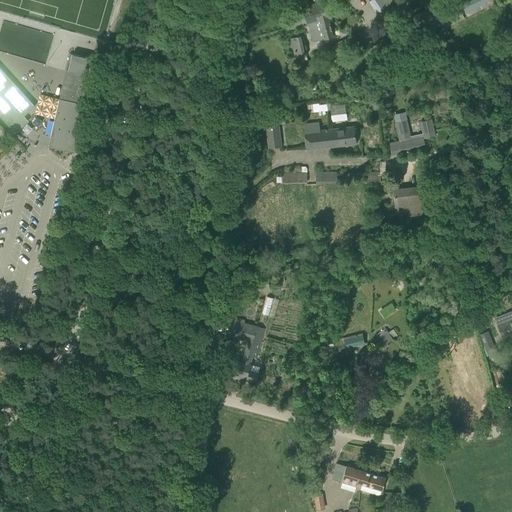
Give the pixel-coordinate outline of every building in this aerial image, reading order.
[(307,23),(307,24),(328,18),(331,17),(326,0),(303,7),(305,13),(295,16),(293,20),(295,27),(307,23)] [(370,0),(369,1),(377,13),(393,2),(392,0),(370,0)] [(416,16),(422,24),(427,30),(435,23),(440,29),(473,12),(468,2),(458,7),(459,9),(441,17),(430,2),(423,8),(425,10),(416,16)] [(328,18),(307,24),(312,42),(333,36),(328,18)] [(291,38),(296,58),(298,57),(300,63),(308,61),(306,55),(307,54),(305,47),(303,47),(300,36),(291,38)] [(69,54),(57,109),(81,114),(88,82),(84,81),(89,58),(69,54)] [(336,71),(338,75),(345,72),(341,62),(335,64),(338,70),(336,71)] [(0,117),(15,134),(29,121),(24,116),(34,106),(0,68),(0,117)] [(307,108),(305,108),(306,113),(327,110),(330,109),(331,122),(347,120),(345,110),(344,104),(338,105),(338,102),(330,103),(330,102),(326,103),(326,104),(320,105),(320,103),(307,104),(307,108)] [(81,114),(57,109),(48,147),(74,153),(83,115),(81,114)] [(282,146),(279,124),(284,123),(283,116),(265,119),(266,126),(265,126),(268,148),(282,146)] [(102,130),(109,131),(112,118),(104,117),(102,130)] [(408,151),(408,150),(424,146),(422,137),(424,136),(424,137),(434,135),(430,120),(421,122),(423,133),(409,136),(407,125),(397,127),(400,141),(389,143),(392,153),(407,150),(407,151),(408,151)] [(303,124),(306,147),(306,150),(356,144),(354,126),(320,130),(319,122),(303,124)] [(307,173),(307,168),(305,166),(301,166),(301,173),(282,173),(282,176),(276,176),(276,182),(282,182),(306,182),(306,173),(307,173)] [(380,181),(380,172),(368,172),(368,181),(380,181)] [(337,183),(337,173),(316,173),(316,183),(337,183)] [(421,205),(431,204),(430,186),(393,190),(395,207),(396,218),(422,215),(421,205)] [(263,288),(263,291),(269,290),(268,277),(262,278),(262,277),(249,279),(251,289),(263,288)] [(266,295),(262,313),(274,316),(279,298),(266,295)] [(511,311),(494,318),(502,338),(511,333),(511,311)] [(229,316),(224,334),(248,340),(255,342),(259,328),(243,324),(244,320),(229,316)] [(229,359),(226,371),(234,374),(234,376),(255,381),(258,373),(259,367),(250,365),(252,357),(256,358),(264,330),(259,328),(255,342),(248,340),(248,342),(245,354),(243,362),(239,361),(229,359)] [(385,328),(375,335),(382,345),(397,335),(393,328),(388,332),(385,328)] [(488,330),(480,333),(485,348),(494,345),(488,330)] [(350,339),(345,340),(346,342),(337,344),(338,351),(364,345),(362,335),(350,338),(350,339)] [(470,373),(459,376),(462,387),(464,386),(466,393),(465,393),(467,402),(477,399),(476,395),(480,394),(480,396),(494,393),(488,371),(485,372),(480,354),(469,357),(472,365),(468,366),(470,373)] [(375,375),(380,378),(387,368),(383,364),(375,375)] [(337,463),(332,479),(341,481),(341,482),(361,487),(362,484),(382,490),(386,478),(346,466),(337,463)] [(312,496),(315,510),(325,508),(322,494),(312,496)]
